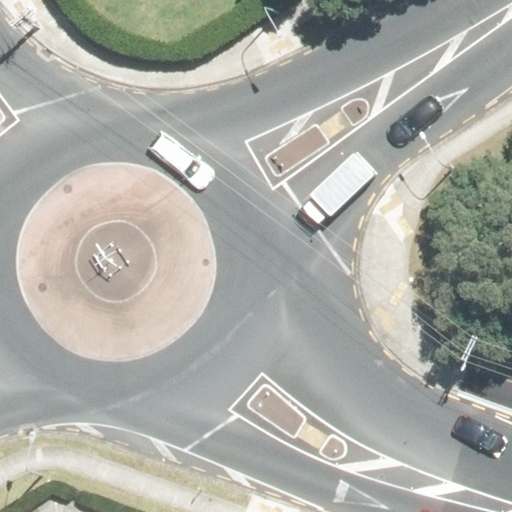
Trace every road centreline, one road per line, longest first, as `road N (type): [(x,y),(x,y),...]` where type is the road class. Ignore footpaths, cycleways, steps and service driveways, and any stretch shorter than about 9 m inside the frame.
road 1 (tertiary): [(199,350),(236,389),(313,435),(511,508)]
road 2 (secondary): [(215,198),(511,12)]
road 3 (secondary): [(199,350),(166,372),(126,382),(86,378),(50,361),(21,332)]
road 4 (secondary): [(38,178),(72,157),(111,148),(151,152),(187,170),(215,198)]
road 5 (secondary): [(21,332),(0,269),(4,235),(38,178)]
road 6 (secondary): [(215,198),(236,261),(220,324),(199,350)]
